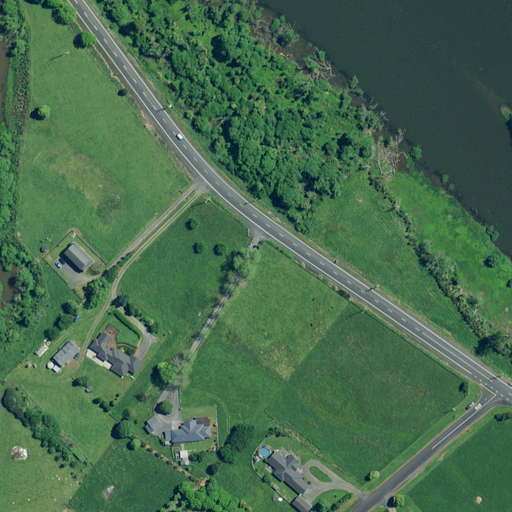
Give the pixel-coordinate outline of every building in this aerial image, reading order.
[(93,261),(74,242),(63,253),(80,270),(81,269),(83,271),(93,261)] [(96,338),(90,347),(98,353),(97,355),(106,362),(107,359),(114,364),(110,368),(123,377),(128,370),(134,374),(143,362),(131,354),(129,357),(117,348),(117,349),(113,347),(111,350),(108,348),(108,343),(112,337),(103,331),(97,339),(96,338)] [(62,366),(80,349),(70,340),(53,356),(62,366)] [(150,434),(162,425),(155,415),(146,421),(148,424),(144,426),(150,434)] [(195,418),(195,422),(183,423),(183,425),(181,425),(181,430),(165,431),(166,445),(169,445),(169,441),(172,440),(172,442),(174,442),(174,446),(182,446),(182,442),(205,440),(204,438),(211,437),(211,427),(205,427),(204,417),(195,418)] [(311,485),(307,481),(296,471),(299,467),(299,461),(292,454),(286,460),(276,452),(267,461),(277,470),(274,473),(283,482),(284,480),(293,488),(289,492),(294,497),(298,492),(302,496),(311,486),(311,485)]
